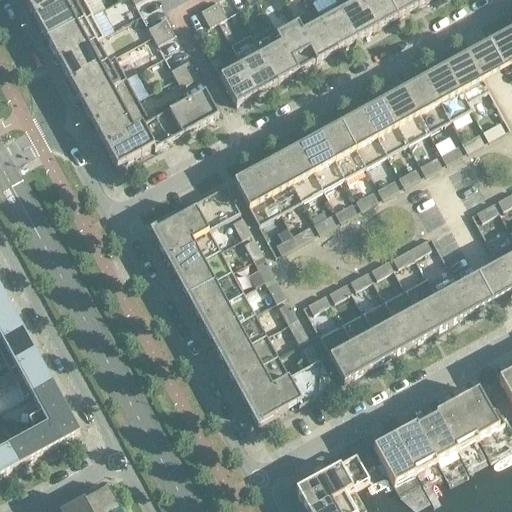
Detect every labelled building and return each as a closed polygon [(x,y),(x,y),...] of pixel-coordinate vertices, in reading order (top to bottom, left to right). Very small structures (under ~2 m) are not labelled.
[(25,0),(22,2),(34,23),(75,0),(25,0)] [(90,20),(79,0),(75,0),(34,23),(46,44),(90,20)] [(257,5),(253,0),(242,0),(248,10),(257,5)] [(376,33),(357,0),(346,0),(335,6),(356,44),(376,33)] [(357,0),(376,33),(396,22),(384,0),(357,0)] [(416,11),(410,0),(384,0),(396,22),(416,11)] [(410,0),(416,11),(436,0),(410,0)] [(216,6),(208,11),(217,27),(225,22),(216,6)] [(356,44),(335,6),(315,17),(336,55),(356,44)] [(217,27),(208,11),(199,16),(208,32),(217,27)] [(336,55),(315,17),(295,28),(316,66),(336,55)] [(102,42),(90,20),(46,44),(57,65),(95,45),(95,46),(102,42)] [(146,33),(151,41),(168,32),(164,23),(146,33)] [(316,66),(295,28),(275,39),(296,77),(297,76),(297,75),(314,66),(316,66)] [(173,41),(168,32),(151,41),(156,50),(173,41)] [(251,43),(255,50),(276,88),(296,77),(275,39),(271,32),(251,43)] [(511,34),(511,35),(510,33),(486,46),(502,74),(511,68),(511,34)] [(95,45),(57,65),(69,86),(106,66),(106,65),(95,46),(95,45)] [(502,74),(486,46),(477,51),(462,59),(463,61),(458,64),(457,62),(458,64),(445,71),(465,108),(488,96),(482,85),(493,79),(502,74)] [(276,88),(255,50),(235,61),(256,99),(276,88)] [(113,61),(106,65),(106,66),(69,86),(80,108),(125,83),(113,61)] [(256,99),(235,61),(214,72),(235,110),(256,99)] [(169,75),(174,83),(191,74),(187,66),(169,75)] [(437,76),(424,83),(448,127),(469,115),(465,108),(445,71),(443,73),(441,70),(441,71),(442,73),(437,75),(436,73),(436,74),(437,76)] [(196,83),(191,74),(174,83),(179,92),(196,83)] [(416,87),(403,94),(427,138),(448,127),(424,83),(422,84),(420,82),(421,84),(416,87),(415,85),(414,85),(416,87)] [(136,104),(125,83),(80,108),(92,129),(136,104)] [(395,99),(382,106),(406,150),(427,138),(403,94),(401,96),(399,93),(399,94),(400,96),(395,98),(394,96),(393,97),(395,99)] [(203,95),(167,115),(181,139),(217,120),(203,95)] [(148,125),(136,104),(92,129),(103,150),(140,130),(148,125)] [(373,110),(361,117),(385,161),(406,150),(382,106),(379,107),(378,105),(379,107),(374,110),(373,108),(372,108),(373,110)] [(154,122),(167,147),(181,139),(167,115),(154,122)] [(352,122),(340,129),(364,173),(385,161),(361,117),(358,119),(357,116),(357,117),(358,119),(353,122),(352,119),(351,120),(352,122)] [(140,130),(152,152),(153,155),(167,147),(154,122),(148,125),(140,130)] [(331,134),(318,141),(342,185),(364,173),(340,129),(337,130),(336,128),(335,129),(336,131),(331,133),(330,131),(330,132),(331,134)] [(115,172),(152,152),(140,130),(103,150),(115,172)] [(494,130),(481,137),(486,146),(499,139),(494,130)] [(310,145),(297,152),(321,196),(342,185),(318,141),(316,142),(315,140),(314,140),(315,142),(310,145),(309,143),(310,145)] [(473,141),(460,148),(465,158),(478,151),(473,141)] [(289,157),(276,164),(300,208),(321,196),(297,152),(295,153),(294,151),(293,152),(294,154),(289,156),(288,154),(288,155),(289,157)] [(439,160),(444,169),(457,162),(451,153),(439,160)] [(268,168),(255,175),(279,219),(300,208),(276,164),(274,165),(272,163),(273,165),(268,168),(267,166),(266,166),(268,168)] [(418,171),(423,181),(436,174),(430,164),(418,171)] [(247,180),(233,187),(257,231),(279,219),(255,175),(253,176),(251,174),(251,175),(252,177),(247,179),(246,177),(245,178),(247,180)] [(397,183),(402,192),(415,185),(409,176),(397,183)] [(375,194),(381,204),(393,197),(388,187),(375,194)] [(188,212),(190,216),(202,238),(207,235),(238,218),(224,192),(221,194),(220,192),(219,192),(220,194),(215,197),(214,195),(215,197),(188,212)] [(511,196),(500,203),(505,213),(511,209),(511,196)] [(354,206),(359,216),(372,209),(367,199),(354,206)] [(479,215),(484,224),(497,218),(492,208),(479,215)] [(333,218),(338,227),(351,220),(346,211),(333,218)] [(202,238),(190,216),(177,223),(176,220),(176,221),(177,223),(172,226),(171,223),(170,224),(171,226),(151,237),(158,251),(156,252),(157,252),(159,251),(161,256),(159,257),(160,258),(162,257),(163,259),(202,238)] [(312,229),(317,239),(330,232),(325,222),(312,229)] [(250,239),(243,226),(233,232),(240,244),(250,239)] [(303,234),(291,241),(296,250),(309,243),(303,234)] [(219,256),(207,235),(202,238),(163,259),(170,272),(168,273),(170,272),(173,277),(171,278),(171,279),(173,278),(175,280),(219,256)] [(296,250),(291,241),(278,247),(283,257),(296,250)] [(511,246),(490,258),(496,268),(484,275),(476,279),(492,308),(500,303),(511,297),(511,246)] [(425,257),(420,247),(408,254),(413,264),(425,257)] [(261,260),(254,248),(245,253),(252,266),(261,260)] [(413,264),(408,254),(395,261),(400,270),(413,264)] [(230,277),(219,256),(175,280),(176,283),(174,284),(176,283),(179,288),(177,289),(177,290),(179,289),(186,302),(230,277)] [(374,272),(379,282),(392,275),(386,265),(374,272)] [(273,282),(266,269),(256,274),(263,287),(273,282)] [(242,299),(230,277),(186,302),(188,304),(186,305),(186,306),(188,305),(191,310),(189,311),(191,310),(198,323),(242,299)] [(353,284),(358,294),(371,287),(365,277),(353,284)] [(492,308),(476,279),(456,290),(450,280),(428,292),(449,329),(461,322),(462,324),(463,324),(462,322),(467,319),(468,321),(492,308)] [(424,285),(403,296),(428,341),(430,339),(431,341),(432,341),(431,339),(435,336),(437,338),(436,336),(449,329),(428,292),(424,285)] [(350,298),(344,288),(332,295),(337,305),(350,298)] [(285,303),(278,290),(268,295),(275,308),(285,303)] [(428,341),(403,296),(382,308),(407,352),(409,351),(410,353),(411,353),(409,350),(414,348),(416,350),(415,347),(428,341)] [(254,320),(242,299),(198,323),(199,325),(197,326),(197,327),(200,326),(202,331),(200,332),(203,331),(209,344),(254,320)] [(329,310),(323,300),(311,307),(316,317),(329,310)] [(0,342),(20,332),(4,304),(0,306),(0,342)] [(407,352),(382,308),(361,319),(385,364),(388,362),(389,364),(390,364),(388,362),(393,359),(394,361),(395,361),(394,359),(407,352)] [(296,324),(289,311),(279,316),(286,329),(296,324)] [(385,364),(361,319),(340,331),(364,375),(367,374),(368,376),(369,376),(367,373),(372,371),(373,373),(374,373),(373,371),(385,364)] [(265,341),(254,320),(209,344),(211,346),(209,348),(211,347),(214,352),(212,353),(214,352),(221,365),(265,341)] [(364,375),(340,331),(318,343),(342,387),(346,385),(347,387),(346,385),(351,382),(352,384),(353,384),(352,382),(364,375)] [(35,360),(20,332),(0,342),(0,359),(8,375),(35,360)] [(308,345),(301,332),(291,338),(298,350),(308,345)] [(277,362),(265,341),(221,365),(222,367),(220,369),(223,368),(225,373),(223,374),(223,375),(226,373),(232,386),(277,362)] [(302,359),(309,371),(319,366),(312,353),(302,359)] [(50,388),(35,360),(8,375),(24,403),(50,388)] [(288,383),(277,362),(232,386),(234,388),(232,390),(234,389),(237,394),(235,395),(235,396),(237,394),(244,407),(283,386),(288,383)] [(319,366),(309,371),(288,383),(283,386),(295,408),(297,412),(324,397),(325,399),(326,399),(325,397),(330,394),(331,396),(330,394),(333,392),(319,366)] [(511,375),(497,383),(511,410),(511,375)] [(295,408),(283,386),(244,407),(245,410),(243,411),(246,410),(248,415),(246,416),(246,417),(249,416),(256,429),(276,418),(278,420),(277,418),(282,415),(283,417),(284,417),(282,415),(295,408)] [(61,407),(50,388),(24,403),(24,404),(30,400),(37,414),(48,408),(50,412),(61,407)] [(477,394),(455,406),(476,444),(503,430),(494,413),(488,416),(477,394)] [(476,444),(455,406),(435,418),(455,456),(476,444)] [(78,438),(61,407),(50,412),(48,408),(37,414),(46,429),(26,440),(37,460),(78,438)] [(455,456),(435,418),(414,429),(435,467),(455,456)] [(15,432),(25,433),(26,426),(16,425),(15,432)] [(435,467),(414,429),(393,440),(414,478),(435,467)] [(37,460),(26,440),(7,450),(4,444),(3,444),(18,471),(37,460)] [(414,478),(393,440),(372,452),(392,490),(414,478)] [(0,480),(18,471),(3,444),(0,446),(0,480)] [(354,462),(339,470),(352,494),(367,485),(354,462)] [(352,494),(339,470),(328,476),(340,499),(342,498),(343,499),(352,494)] [(340,499),(328,476),(317,482),(329,505),(340,499)] [(316,511),(329,505),(317,482),(294,495),(303,511),(316,511)] [(118,511),(107,491),(95,498),(82,504),(85,511),(118,511)] [(342,498),(340,499),(329,505),(316,511),(349,511),(343,499),(342,498)]
